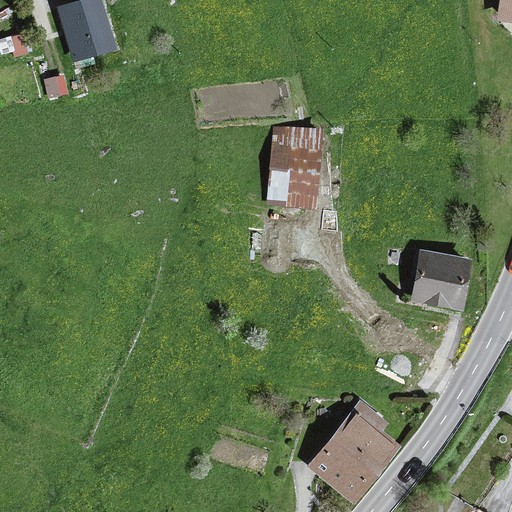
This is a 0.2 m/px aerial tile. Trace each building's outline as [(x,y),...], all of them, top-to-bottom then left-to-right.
[(114,0),(111,0),(65,14),(80,66),(130,51),(114,0)] [(511,0),(504,0),(502,17),(511,18),(511,0)] [(69,78),(50,83),(56,101),(74,95),(69,78)] [(332,132),(278,128),(273,202),(328,205),(332,132)] [(479,259),(424,250),(417,301),(471,310),(479,259)] [(367,400),(318,461),(366,499),(409,445),(391,431),(397,424),(367,400)]
